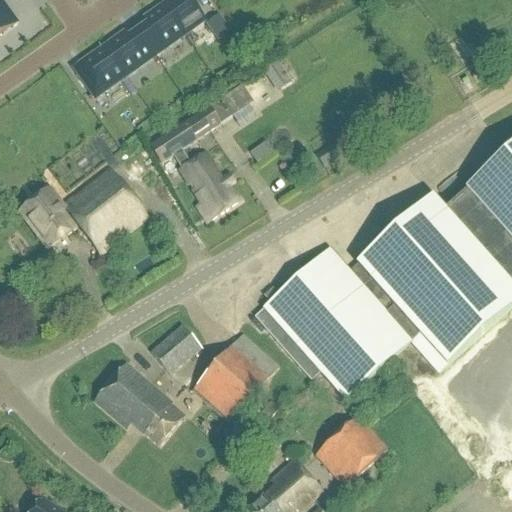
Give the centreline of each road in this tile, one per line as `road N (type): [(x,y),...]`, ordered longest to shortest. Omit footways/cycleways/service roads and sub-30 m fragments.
road 1 (tertiary): [(511,91),(10,388)]
road 2 (tertiary): [(143,511),(63,449),(10,388)]
